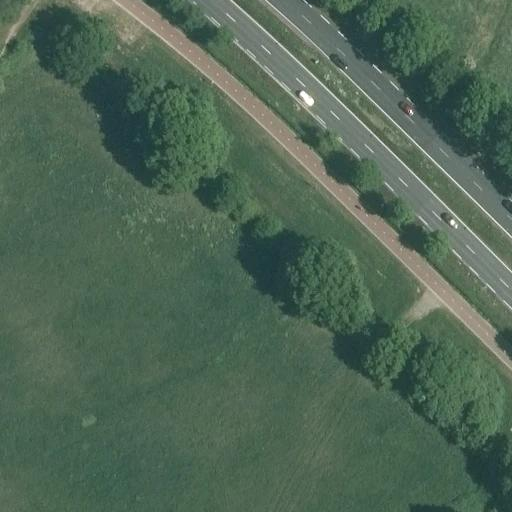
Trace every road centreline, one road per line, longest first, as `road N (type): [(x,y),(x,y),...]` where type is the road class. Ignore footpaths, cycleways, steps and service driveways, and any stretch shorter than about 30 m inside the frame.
road 1 (unclassified): [(511,359),(289,139),(123,0)]
road 2 (primary): [(208,0),(511,290)]
road 3 (primary): [(511,219),(284,0)]
